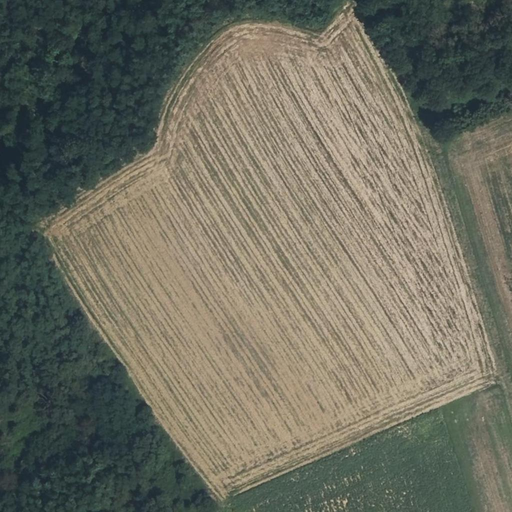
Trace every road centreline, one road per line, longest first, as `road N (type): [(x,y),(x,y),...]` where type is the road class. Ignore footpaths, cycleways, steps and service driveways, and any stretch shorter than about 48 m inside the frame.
road 1 (track): [(511,411),(427,131)]
road 2 (track): [(176,0),(119,41),(36,130),(0,143)]
